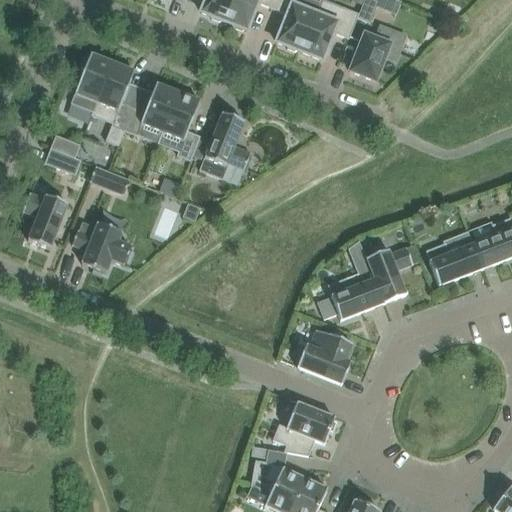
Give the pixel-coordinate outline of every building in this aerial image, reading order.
[(205,0),(200,14),(210,18),(211,21),(219,24),(221,23),(223,23),(232,0),(205,0)] [(232,0),(223,23),(246,32),(257,5),(272,10),(276,0),(232,0)] [(276,0),(272,10),(287,16),(276,44),(285,48),(287,51),(294,54),(297,53),(299,53),(314,15),(319,4),(308,0),(276,0)] [(359,16),(357,20),(370,25),(379,3),(379,0),(364,0),(358,16),(359,16)] [(314,15),(299,53),(322,62),(333,35),(349,41),(357,20),(359,16),(358,16),(342,9),(331,5),(320,1),(319,4),(314,15)] [(406,37),(379,26),(374,40),(364,36),(349,73),(375,84),(384,61),(395,65),(406,37)] [(455,31),(460,36),(460,37),(466,32),(460,26),(455,31)] [(71,106),(93,114),(112,65),(90,56),(88,61),(83,59),(79,69),(85,71),(71,106)] [(112,65),(96,106),(117,114),(106,143),(118,147),(124,133),(134,108),(122,104),(134,74),(112,65)] [(145,113),(134,108),(124,133),(136,138),(141,126),(162,135),(178,95),(156,86),(145,113)] [(178,95),(162,135),(183,143),(177,158),(190,163),(199,141),(200,139),(188,134),(200,103),(193,101),(194,97),(183,93),(182,96),(178,95)] [(234,149),(244,125),(222,116),(199,173),(221,181),(228,165),(244,172),(251,155),(234,149)] [(55,138),(50,151),(75,161),(80,147),(55,138)] [(199,141),(192,159),(200,162),(207,144),(199,141)] [(81,163),(75,161),(50,151),(44,166),(75,178),(81,163)] [(96,169),(90,185),(123,198),(129,182),(108,173),(96,169)] [(164,181),(159,194),(175,200),(180,187),(164,181)] [(28,243),(50,252),(68,207),(45,198),(44,201),(29,195),(22,213),(37,219),(28,243)] [(188,206),(183,219),(194,223),(196,224),(196,222),(201,210),(188,206)] [(496,237),(473,247),(482,271),(511,259),(511,222),(511,220),(492,228),(496,237)] [(407,224),(412,237),(424,233),(420,222),(416,224),(415,221),(407,224)] [(77,234),(72,247),(87,253),(81,266),(105,276),(110,265),(123,270),(131,250),(122,246),(125,237),(97,226),(96,230),(82,224),(78,234),(77,234)] [(429,264),(438,288),(482,271),(473,247),(469,237),(426,253),(430,263),(429,264)] [(370,272),(374,281),(384,306),(406,297),(396,273),(412,266),(406,250),(390,256),(388,253),(366,261),(370,272)] [(331,300),(318,305),(324,322),(337,316),(340,323),(384,306),(374,281),(370,272),(347,281),(328,288),(332,298),(330,298),(331,300)] [(306,347),(297,370),(341,387),(350,365),(346,363),(352,347),(347,345),(350,338),(332,331),(330,338),(316,333),(309,349),(306,347)] [(334,421),(296,405),(286,430),(279,427),(273,443),(286,448),(284,454),(308,459),(314,443),(324,447),(329,434),(332,436),(337,425),(333,424),(334,421)] [(252,448),(250,458),(266,461),(268,451),(252,448)] [(255,463),(251,488),(269,498),(265,508),(273,511),(290,511),(304,481),(282,471),(283,468),(255,463)] [(304,481),(290,511),(317,511),(318,511),(327,492),(316,487),(318,484),(307,479),(306,482),(304,481)] [(511,511),(511,490),(510,489),(493,511),(494,511),(511,511)] [(354,502),(349,511),(374,511),(367,509),(369,505),(358,501),(357,504),(354,502)]
